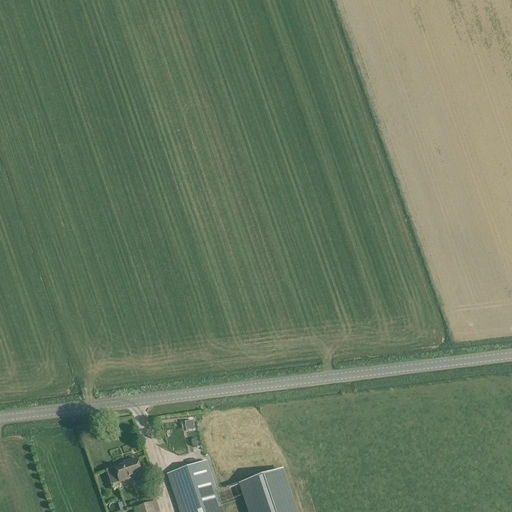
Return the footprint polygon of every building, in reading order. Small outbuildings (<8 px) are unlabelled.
[(193,421),(185,422),(186,431),(195,430),(193,421)] [(124,456),(120,448),(111,453),(115,461),(124,456)] [(142,475),(137,459),(127,463),(128,464),(115,469),(120,483),(142,475)] [(223,511),(206,463),(168,476),(180,511),(223,511)] [(297,511),(284,472),(240,488),(248,511),(297,511)]
